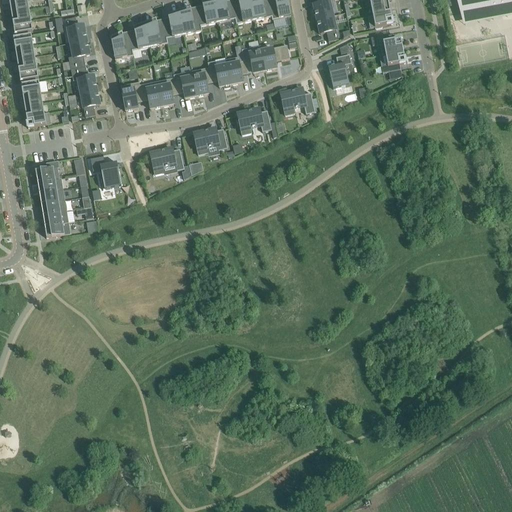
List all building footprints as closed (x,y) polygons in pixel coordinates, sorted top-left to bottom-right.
[(226,3),(225,0),(224,0),(214,2),(218,24),(235,21),(231,2),(226,3)] [(236,26),(255,22),(250,0),(239,0),(238,0),(231,2),(235,21),(236,26)] [(266,0),(263,1),(262,0),(250,0),(255,22),(272,19),(267,0),(266,0)] [(272,22),(291,18),(287,0),(267,0),(272,19),(272,22)] [(318,0),(320,5),(314,7),(317,21),(333,18),(330,3),(329,3),(328,0),(318,0)] [(511,0),(459,0),(462,17),(467,16),(472,15),(472,12),(484,10),(485,13),(511,7),(511,0)] [(10,4),(11,14),(29,11),(28,1),(10,4)] [(201,28),(218,24),(214,2),(202,5),(203,8),(197,9),(201,28)] [(389,4),(371,7),(373,18),(391,14),(389,4)] [(191,10),(179,13),(184,37),(202,33),(197,9),(191,10)] [(11,14),(13,25),(31,22),(29,11),(11,14)] [(167,40),(184,37),(179,13),(168,17),(168,20),(163,21),(167,40)] [(391,14),(373,18),(368,19),(370,30),(375,29),(375,31),(383,29),(382,28),(393,26),(391,14)] [(333,18),(317,21),(320,36),(327,35),(328,39),(329,44),(338,41),(336,34),(336,32),(333,18)] [(76,19),(66,21),(66,22),(66,23),(66,22),(68,29),(68,30),(71,45),(87,42),(84,27),(78,28),(77,24),(76,19)] [(157,23),(156,21),(145,25),(150,49),(168,45),(167,40),(163,21),(157,23)] [(31,22),(13,25),(15,36),(33,33),(31,22)] [(133,53),(150,49),(145,25),(134,30),(134,33),(129,34),(133,53)] [(134,58),(133,53),(129,34),(123,35),(122,35),(111,40),(115,62),(134,58)] [(14,40),(15,51),(33,48),(31,37),(14,40)] [(376,40),(380,58),(403,53),(401,41),(395,43),(394,37),(376,40)] [(73,59),(69,60),(71,71),(85,68),(85,64),(83,58),(90,56),(87,42),(71,45),(73,59)] [(347,46),(340,50),(341,56),(349,54),(347,46)] [(15,51),(17,61),(35,59),(33,48),(15,51)] [(242,52),(247,76),(253,75),(253,76),(265,73),(260,48),(242,52)] [(261,48),(260,48),(265,73),(277,71),(276,64),(281,63),(290,61),(287,48),(279,49),(262,53),(261,48)] [(242,77),(247,76),(242,52),(244,63),(239,64),(238,59),(226,62),(231,87),(243,85),(242,77)] [(380,58),(383,76),(395,73),(396,82),(402,79),(401,72),(400,66),(406,65),(403,53),(380,58)] [(349,87),(344,67),(352,66),(350,57),(336,60),(338,67),(328,69),(328,70),(329,70),(330,74),(329,75),(333,91),(349,87)] [(17,61),(19,72),(37,69),(35,59),(17,61)] [(230,87),(231,87),(226,62),(227,67),(217,69),(215,63),(208,65),(212,85),(218,84),(220,89),(224,89),(224,91),(230,89),(230,87)] [(209,70),(192,73),(197,99),(209,96),(207,86),(212,85),(208,65),(209,70)] [(85,68),(71,71),(74,82),(78,82),(81,95),(97,92),(94,78),(88,79),(85,68)] [(37,69),(19,72),(21,83),(39,80),(37,69)] [(197,99),(192,73),(178,76),(174,77),(178,96),(184,95),(185,101),(197,99)] [(172,98),(178,96),(174,77),(174,80),(157,84),(162,109),(174,107),(172,98)] [(21,86),(23,98),(41,95),(39,83),(21,86)] [(143,104),(139,84),(121,88),(126,113),(138,111),(137,105),(143,104)] [(139,84),(143,104),(149,102),(151,111),(162,109),(157,84),(140,87),(139,84)] [(304,108),(306,117),(315,115),(311,95),(304,97),(303,91),(302,92),(297,93),(281,96),(284,112),(285,117),(295,115),(293,110),(304,108)] [(97,92),(81,95),(84,110),(86,118),(86,119),(86,120),(96,118),(94,108),(100,107),(97,92)] [(23,98),(25,108),(43,105),(41,95),(23,98)] [(75,97),(68,98),(70,110),(77,109),(75,97)] [(25,108),(27,119),(44,116),(43,105),(25,108)] [(254,112),(237,116),(242,137),(251,135),(250,130),(261,127),(263,134),(272,132),(269,121),(267,113),(261,114),(260,111),(259,111),(259,112),(254,113),(254,112)] [(44,116),(27,119),(28,130),(51,126),(49,115),(44,116)] [(210,132),(194,136),(197,152),(199,157),(208,155),(207,150),(218,147),(219,153),(228,151),(223,131),(217,133),(216,131),(215,131),(215,132),(211,133),(210,132)] [(173,151),(172,151),(172,152),(167,153),(167,152),(150,156),(154,172),(155,177),(164,175),(163,170),(175,167),(177,173),(185,171),(180,151),(173,153),(173,151)] [(105,159),(92,161),(94,173),(101,172),(104,191),(122,188),(118,165),(106,167),(105,159)] [(36,173),(37,180),(38,184),(37,184),(62,180),(60,180),(58,170),(59,170),(58,163),(46,165),(47,171),(36,173)] [(201,165),(189,168),(192,178),(203,172),(201,165)] [(190,173),(183,174),(184,182),(191,179),(190,173)] [(63,191),(62,180),(37,184),(38,185),(39,193),(40,195),(39,195),(63,191)] [(41,206),(65,202),(63,191),(39,195),(39,196),(40,196),(41,206)] [(67,213),(65,202),(41,206),(41,207),(42,207),(43,217),(43,218),(67,213)] [(45,228),(45,229),(69,225),(69,224),(63,225),(61,215),(67,214),(67,213),(43,218),(45,228)] [(69,225),(45,229),(46,233),(45,233),(47,240),(71,236),(69,225)]
